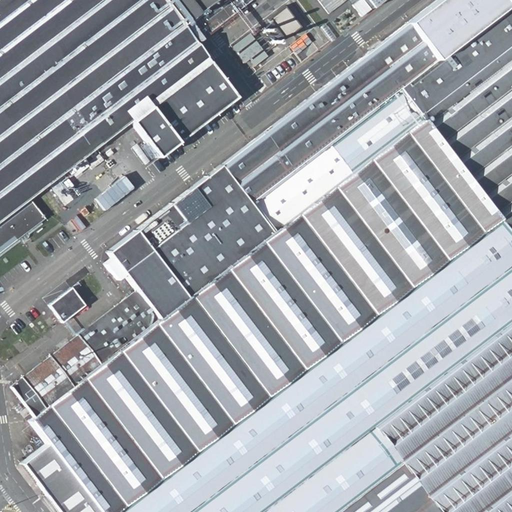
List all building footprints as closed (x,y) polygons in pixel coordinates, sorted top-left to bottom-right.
[(203,32),(177,0),(0,0),(0,249),(43,216),(27,195),(124,118),(151,154),(230,92),(191,40),(203,32)] [(511,511),(511,0),(435,0),(222,164),(251,201),(11,386),(29,421),(46,443),(21,463),(59,511),(511,511)] [(177,0),(203,32),(242,0),(177,0)] [(319,0),(328,12),(344,0),(319,0)] [(364,0),(372,9),(383,0),(364,0)] [(280,24),(304,54),(325,38),(300,8),(280,24)] [(240,49),(246,64),(265,56),(258,41),(240,49)] [(61,321),(85,304),(72,286),(48,303),(61,321)]
